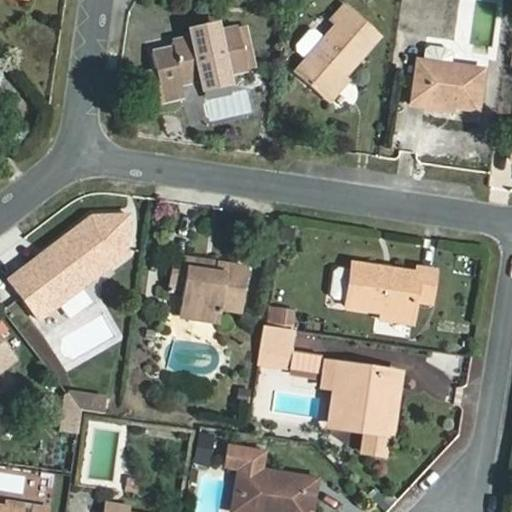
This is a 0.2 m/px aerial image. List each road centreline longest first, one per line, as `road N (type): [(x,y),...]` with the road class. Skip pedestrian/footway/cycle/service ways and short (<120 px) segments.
road 1 (residential): [(78,149),(511,220)]
road 2 (residential): [(470,511),(511,273)]
road 3 (residential): [(78,149),(100,0)]
